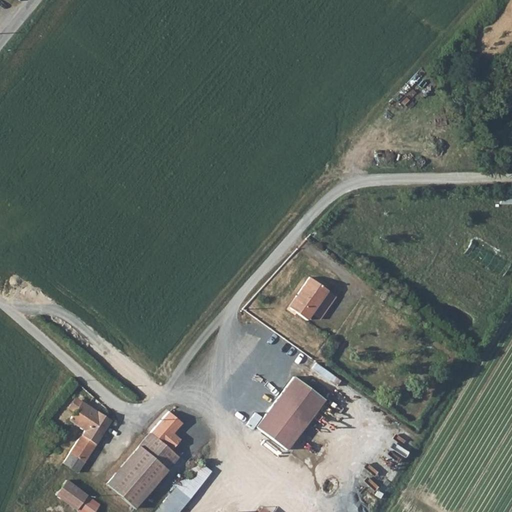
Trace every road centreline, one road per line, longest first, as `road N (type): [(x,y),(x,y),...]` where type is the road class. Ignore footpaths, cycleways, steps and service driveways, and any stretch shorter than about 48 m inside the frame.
road 1 (unclassified): [(0,308),(115,402),(141,413),(299,229)]
road 2 (track): [(299,229),(341,186),(511,174)]
road 3 (unknown): [(179,373),(221,392),(268,366),(304,367),(329,382),(349,414)]
